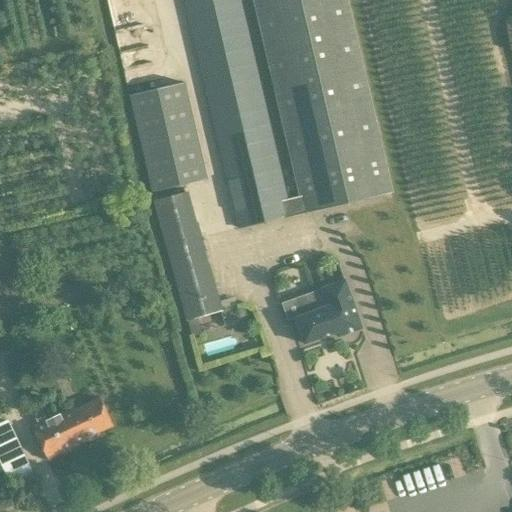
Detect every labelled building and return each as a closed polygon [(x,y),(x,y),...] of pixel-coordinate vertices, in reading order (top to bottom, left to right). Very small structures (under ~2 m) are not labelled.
[(183,0),(237,229),(392,192),(347,0),(254,0),(301,196),(287,199),(240,0),(183,0)] [(129,95),(151,191),(206,179),(184,82),(129,95)] [(188,191),(153,202),(152,202),(186,323),(222,310),(188,191)] [(336,333),(338,337),(361,329),(345,280),(320,288),(300,296),(306,313),(295,317),(304,343),(336,333)] [(98,398),(73,410),(72,409),(32,428),(47,460),(87,440),(86,438),(111,426),(98,398)] [(0,449),(17,441),(7,420),(0,422),(0,449)]
